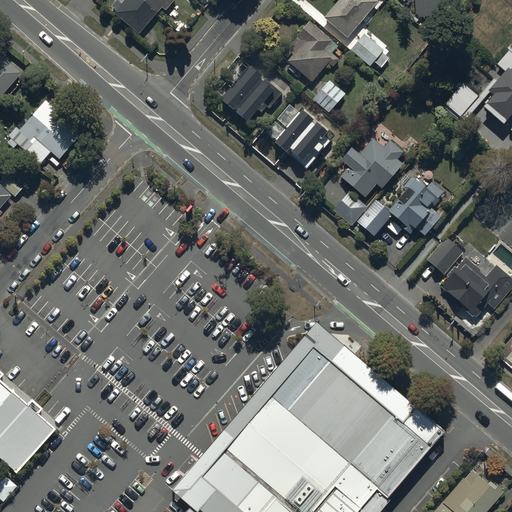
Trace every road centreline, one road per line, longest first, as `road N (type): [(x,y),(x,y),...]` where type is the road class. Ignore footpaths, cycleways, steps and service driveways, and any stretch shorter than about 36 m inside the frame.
road 1 (primary): [(511,423),(150,114)]
road 2 (residential): [(150,114),(0,284)]
road 3 (primary): [(150,114),(18,0)]
road 4 (residential): [(249,0),(150,114)]
